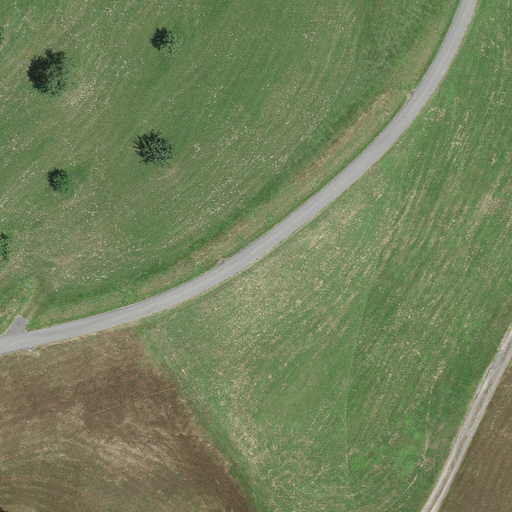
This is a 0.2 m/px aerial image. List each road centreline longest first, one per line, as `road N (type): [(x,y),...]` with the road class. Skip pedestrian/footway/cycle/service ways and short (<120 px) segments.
road 1 (unclassified): [(0,347),(161,302),(239,262),(300,217),(405,116),(434,76),(469,0)]
road 2 (track): [(431,511),(511,351)]
